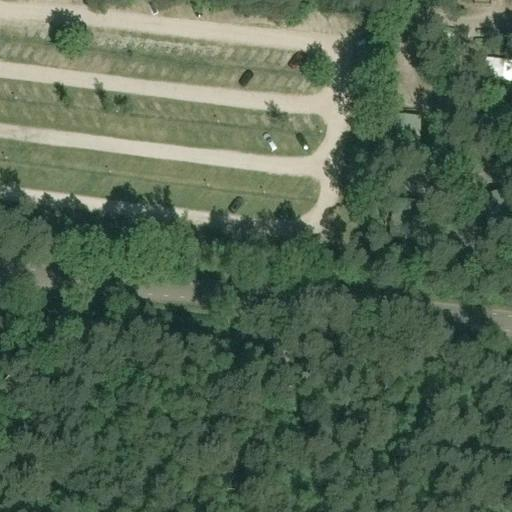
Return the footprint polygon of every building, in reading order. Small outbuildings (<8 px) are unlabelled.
[(405,83),(421,82),(420,61),(404,62),(405,83)] [(419,153),(421,115),(393,114),(391,152),(419,153)] [(468,142),(506,142),(506,114),(468,114),(468,142)] [(511,224),(511,209),(506,187),(479,195),(489,231),(511,224)] [(418,239),(419,201),(391,200),(390,238),(418,239)] [(473,262),(472,224),(444,225),(446,263),(473,262)]
